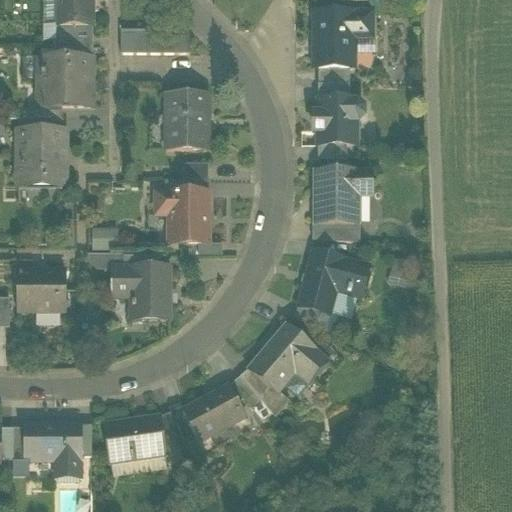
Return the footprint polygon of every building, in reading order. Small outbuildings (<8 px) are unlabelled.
[(92,28),(92,0),(59,0),(60,7),(56,7),(56,29),(92,28)] [(349,69),(353,69),(353,56),(353,39),(371,39),(371,16),(315,16),(315,34),(318,34),(318,69),(349,69)] [(55,29),(55,49),(92,49),(92,28),(56,29),(55,29)] [(121,56),(134,56),(134,32),(120,32),(121,56)] [(134,56),(148,56),(148,32),(134,32),(134,56)] [(148,56),(176,56),(176,32),(148,32),(148,56)] [(190,32),(176,32),(176,56),(190,56),(190,32)] [(353,39),(353,56),(375,56),(375,39),(371,39),(353,39)] [(92,61),(92,49),(55,49),(55,61),(92,61)] [(62,109),(93,109),(92,61),(55,61),(37,61),(38,81),(44,81),(44,107),(38,107),(38,108),(38,109),(62,109)] [(318,69),(318,86),(349,86),(349,69),(318,69)] [(349,86),(318,86),(318,103),(349,103),(349,86)] [(166,153),(208,153),(208,96),(166,96),(166,153)] [(318,116),(313,116),(313,134),(317,134),(318,147),(346,147),(356,147),(356,123),(359,123),(364,118),(364,110),(359,105),(356,105),(356,103),(349,103),(318,103),(318,116)] [(32,109),(32,121),(63,121),(62,109),(38,109),(38,108),(32,109)] [(63,133),(63,121),(32,121),(18,121),(18,133),(60,133),(63,133)] [(18,190),(65,190),(65,171),(60,170),(60,133),(18,133),(18,190)] [(318,147),(317,163),(346,162),(346,147),(318,147)] [(180,169),(180,182),(208,182),(208,169),(180,169)] [(315,226),(315,227),(355,227),(355,193),(370,193),(371,193),(371,175),(316,175),(316,208),(315,208),(315,226)] [(208,196),(208,182),(180,182),(164,182),(164,196),(206,196),(208,196)] [(355,193),(355,227),(360,227),(360,226),(363,226),(367,226),(370,223),(370,193),(355,193)] [(201,246),(208,246),(208,196),(206,196),(164,196),(163,196),(156,196),(156,217),(169,217),(169,229),(186,229),(186,246),(201,246)] [(312,242),(355,245),(355,227),(315,227),(315,226),(312,226),(312,242)] [(170,246),(186,246),(186,229),(169,229),(170,246)] [(93,230),(92,251),(118,251),(118,230),(93,230)] [(201,258),(226,258),(226,246),(208,246),(201,246),(201,258)] [(322,314),(329,316),(335,292),(336,287),(348,291),(347,295),(360,299),(368,268),(313,254),(298,309),(322,315),(322,314)] [(123,270),(166,270),(166,258),(123,258),(123,270)] [(131,322),(169,322),(169,270),(166,270),(123,270),(113,270),(113,296),(131,296),(131,322)] [(18,314),(65,314),(65,273),(18,273),(18,314)] [(336,287),(335,292),(347,295),(348,291),(336,287)] [(9,301),(0,300),(0,328),(9,329),(9,301)] [(293,319),(314,330),(322,315),(298,309),(293,319)] [(279,395),(284,389),(298,371),(311,382),(327,364),(285,329),(249,371),(271,390),(278,396),(279,395)] [(249,371),(240,379),(260,403),(271,390),(249,371)] [(296,399),(311,382),(298,371),(284,389),(296,399)] [(261,405),(260,403),(240,379),(231,387),(252,412),(261,405)] [(182,413),(200,445),(210,440),(208,436),(234,422),(235,426),(246,420),(228,388),(218,393),(220,397),(203,406),(201,402),(182,413)] [(286,401),(279,395),(278,396),(271,390),(260,403),(261,405),(272,416),(286,401)] [(159,419),(163,446),(178,442),(170,415),(159,419)] [(104,427),(109,466),(165,459),(163,446),(159,419),(104,427)] [(56,480),(80,480),(80,461),(80,453),(80,430),(80,427),(52,427),(52,431),(26,431),(26,463),(56,463),(56,480)] [(91,430),(80,430),(80,453),(91,453),(91,430)] [(12,431),(12,432),(12,464),(26,463),(26,431),(12,431)] [(0,434),(0,463),(12,464),(12,432),(0,432),(0,434)] [(80,461),(91,461),(91,453),(80,453),(80,461)]
